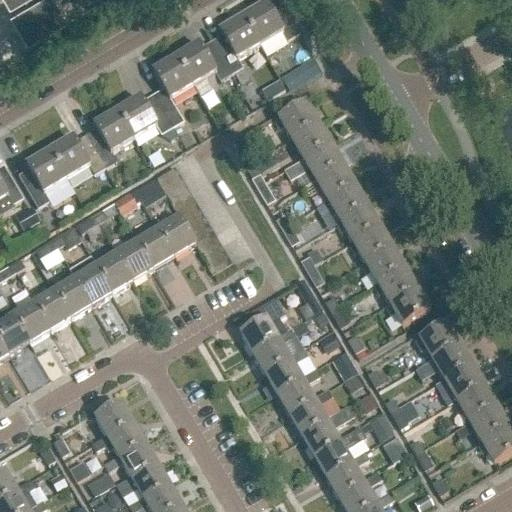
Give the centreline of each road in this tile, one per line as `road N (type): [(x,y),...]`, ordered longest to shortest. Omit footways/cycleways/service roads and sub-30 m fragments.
road 1 (residential): [(209,0),(0,124)]
road 2 (tertiary): [(511,295),(395,100)]
road 3 (residential): [(0,434),(118,363),(152,367)]
road 4 (residential): [(237,511),(152,367)]
road 5 (residential): [(395,100),(511,35)]
